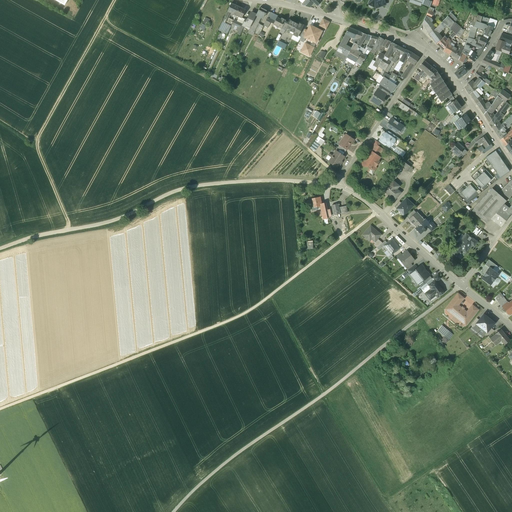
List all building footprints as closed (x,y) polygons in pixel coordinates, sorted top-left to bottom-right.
[(370,0),(368,4),(369,6),(372,8),(374,7),(376,8),(377,7),(380,5),(381,6),(385,5),(383,0),(370,0)] [(240,7),(231,3),(225,17),(227,18),(229,14),(232,16),(233,14),(236,16),(240,7)] [(245,10),(240,7),(236,16),(242,18),(245,10)] [(267,11),(260,8),(256,15),(256,16),(259,17),(262,18),(263,15),(265,16),(267,11)] [(247,20),(245,25),(250,27),(252,23),(256,16),(256,15),(251,12),(247,20)] [(450,13),(447,17),(454,23),(456,19),(450,13)] [(482,17),(474,15),(471,26),(474,27),(476,21),(480,23),(482,17)] [(286,21),(277,16),(273,24),(282,28),(285,21),(286,21)] [(431,18),(426,16),(425,18),(422,24),(428,33),(429,34),(435,29),(431,22),(432,21),(431,18)] [(447,17),(442,22),(445,25),(446,25),(450,29),(454,23),(447,17)] [(323,19),(318,29),(322,31),(323,28),(326,30),(330,23),(323,19)] [(497,21),(490,19),(487,26),(493,28),(494,29),(497,21)] [(232,24),(223,20),(220,26),(229,30),(232,24)] [(289,22),(285,21),(282,28),(290,32),(290,31),(294,33),(298,25),(290,21),(289,22)] [(480,23),(476,21),(474,27),(476,28),(484,31),(486,26),(486,25),(480,23)] [(435,29),(429,34),(428,33),(428,34),(434,41),(436,44),(442,39),(440,37),(437,33),(438,33),(445,25),(442,22),(435,29)] [(256,24),(252,23),(250,27),(249,30),(255,33),(259,25),(256,24)] [(303,26),(298,23),(298,25),(294,33),(293,35),(297,37),(298,36),(302,29),(303,26)] [(454,23),(450,29),(453,32),(456,35),(461,29),(454,23)] [(307,31),(304,37),(313,42),(316,43),(322,31),(318,29),(310,25),(307,31)] [(227,34),(229,30),(220,26),(218,30),(227,34)] [(474,27),(471,26),(468,38),(473,39),(474,35),(476,28),(474,27)] [(487,26),(486,26),(484,31),(485,31),(483,35),(488,37),(493,28),(487,26)] [(361,33),(349,27),(343,38),(347,40),(348,38),(350,39),(350,37),(353,38),(352,42),(354,43),(355,43),(361,33)] [(447,39),(450,42),(456,35),(453,32),(447,39)] [(371,36),(366,35),(361,33),(355,43),(358,45),(360,46),(363,40),(370,42),(371,41),(371,36)] [(511,37),(501,34),(499,40),(505,42),(511,44),(511,41),(511,37)] [(482,39),(480,38),(479,44),(485,46),(488,37),(483,35),(482,39)] [(384,40),(379,37),(375,43),(380,46),(384,40)] [(473,39),(468,38),(463,49),(469,52),(470,50),(472,45),(473,41),(473,39)] [(385,39),(381,46),(384,47),(387,49),(391,42),(385,39)] [(442,39),(436,44),(440,48),(445,43),(442,39)] [(505,42),(499,40),(495,50),(501,52),(503,47),(503,46),(505,42)] [(362,55),(363,55),(367,50),(370,51),(372,49),(374,45),(372,44),(374,41),(371,41),(370,42),(362,55)] [(310,46),(305,44),(301,52),(309,56),(316,43),(313,42),(310,46)] [(354,43),(351,48),(346,57),(356,62),(361,54),(362,55),(355,50),(357,47),(358,45),(355,43),(354,43)] [(380,46),(375,43),(374,45),(372,49),(376,51),(380,46)] [(399,46),(392,43),(385,55),(385,56),(382,59),(385,60),(387,58),(388,59),(393,52),(395,53),(399,46)] [(484,46),(476,43),(474,46),(479,48),(477,51),(481,52),(484,46)] [(447,45),(443,51),(449,55),(453,48),(447,45)] [(343,48),(339,46),(338,47),(344,50),(342,54),(346,56),(346,57),(351,48),(348,47),(346,50),(343,48)] [(403,49),(399,46),(395,53),(391,60),(395,63),(399,56),(400,54),(402,55),(405,50),(403,49)] [(453,48),(449,55),(458,60),(462,53),(458,51),(457,51),(453,48)] [(321,50),(318,57),(324,60),(327,53),(321,50)] [(411,53),(406,50),(405,50),(402,55),(394,70),(398,72),(407,56),(408,57),(411,53)] [(469,52),(466,56),(474,61),(478,56),(470,50),(469,52)] [(489,51),(485,58),(489,60),(491,60),(493,53),(489,51)] [(419,58),(411,53),(408,57),(407,60),(410,63),(406,69),(410,71),(419,58)] [(500,56),(493,53),(491,60),(497,63),(500,56)] [(361,54),(356,62),(361,65),(366,57),(363,55),(362,55),(361,54)] [(379,54),(375,62),(373,60),(371,63),(373,65),(377,67),(378,66),(382,59),(385,56),(381,54),(380,55),(379,54)] [(385,60),(382,59),(378,66),(381,68),(382,67),(384,68),(385,69),(387,67),(389,63),(385,60)] [(395,63),(391,60),(389,63),(387,67),(392,70),(396,63),(395,63)] [(430,66),(424,61),(419,67),(422,70),(425,72),(430,66)] [(466,65),(463,64),(462,67),(454,73),(458,79),(466,73),(467,70),(466,68),(466,67),(466,65)] [(425,72),(424,72),(427,75),(430,77),(436,71),(430,66),(425,72)] [(436,71),(430,77),(432,80),(431,81),(431,82),(432,83),(440,77),(437,73),(438,73),(436,71)] [(480,74),(476,72),(474,75),(478,78),(482,81),(483,81),(485,79),(485,78),(480,74)] [(389,92),(391,93),(396,86),(388,81),(389,79),(385,76),(379,85),(383,88),(389,92)] [(432,83),(430,85),(433,89),(443,82),(443,81),(440,77),(432,83)] [(478,78),(473,84),(477,89),(478,88),(476,86),(479,83),(482,81),(478,78)] [(473,84),(472,81),(465,88),(470,94),(477,89),(473,84)] [(433,89),(436,93),(446,86),(443,82),(433,89)] [(436,93),(435,94),(438,98),(449,90),(446,86),(436,93)] [(477,89),(470,94),(475,101),(480,97),(477,93),(480,91),(479,89),(478,88),(477,89)] [(377,90),(374,95),(371,101),(374,103),(374,104),(378,106),(386,94),(383,92),(382,94),(381,94),(381,93),(377,90)] [(438,98),(441,102),(446,99),(451,95),(452,95),(449,90),(438,98)] [(502,90),(498,96),(501,99),(506,102),(507,100),(510,96),(502,90)] [(491,105),(490,106),(494,109),(501,99),(498,96),(491,105)] [(506,102),(501,99),(494,109),(491,113),(492,114),(495,116),(499,110),(503,113),(507,108),(510,105),(507,103),(506,102)] [(461,108),(455,100),(453,102),(453,101),(451,102),(452,103),(447,106),(453,114),(461,108)] [(488,102),(485,105),(480,108),(484,115),(490,106),(491,105),(488,102)] [(409,108),(401,103),(399,107),(406,112),(409,108)] [(490,106),(484,115),(489,123),(495,116),(492,114),(491,113),(494,109),(490,106)] [(495,116),(489,123),(495,131),(501,125),(497,123),(504,115),(502,114),(503,113),(499,110),(495,116)] [(466,114),(456,121),(462,128),(471,122),(466,114)] [(400,131),(403,127),(400,124),(393,120),(392,119),(388,124),(389,124),(387,127),(396,133),(398,130),(400,131)] [(501,125),(495,131),(499,137),(500,135),(501,136),(505,132),(504,131),(507,129),(505,127),(502,124),(501,125)] [(502,138),(501,140),(505,146),(509,142),(507,140),(511,135),(511,134),(509,132),(502,138)] [(387,134),(386,133),(383,134),(380,138),(381,141),(386,144),(390,147),(392,146),(395,141),(395,139),(387,134)] [(353,140),(346,135),(341,142),(342,143),(342,144),(341,146),(347,149),(353,140)] [(493,147),(485,136),(477,141),(480,145),(482,143),(484,142),(487,147),(486,148),(485,149),(487,150),(488,151),(489,150),(493,147)] [(458,143),(451,150),(454,153),(455,152),(459,155),(464,149),(458,143)] [(484,144),(483,144),(482,143),(480,145),(481,146),(478,149),(480,152),(482,151),(485,149),(486,148),(484,145),(484,144)] [(383,150),(377,146),(374,151),(373,151),(372,152),(378,157),(383,150)] [(406,152),(397,146),(395,148),(393,151),(402,157),(406,152)] [(332,157),(328,162),(332,164),(332,166),(334,167),(335,166),(337,168),(344,157),(336,151),(332,157)] [(490,165),(500,158),(496,151),(486,158),(490,165)] [(372,152),(368,158),(366,161),(364,161),(362,163),(363,165),(365,167),(367,166),(371,169),(372,168),(374,165),(376,166),(379,162),(378,161),(380,158),(378,157),(372,152)] [(495,171),(505,165),(500,158),(490,165),(495,171)] [(406,163),(402,168),(407,172),(410,167),(406,163)] [(500,178),(510,171),(505,165),(495,171),(500,178)] [(486,170),(481,175),(488,183),(493,178),(486,170)] [(481,175),(475,181),(482,188),(488,183),(481,175)] [(509,183),(498,193),(506,201),(511,194),(511,179),(508,183),(509,183)] [(393,181),(384,191),(394,200),(401,193),(396,189),(399,187),(397,185),(393,181)] [(476,192),(470,185),(461,193),(467,200),(476,192)] [(492,189),(472,211),(486,224),(491,218),(504,204),(505,203),(506,201),(492,189)] [(320,197),(312,199),(313,204),(314,208),(316,207),(320,206),(321,211),(327,209),(325,203),(321,204),(320,197)] [(401,203),(397,208),(397,209),(401,212),(400,212),(404,216),(413,205),(406,198),(401,203)] [(338,204),(332,205),(333,209),(334,215),(340,214),(338,208),(338,204)] [(504,204),(491,218),(502,227),(510,216),(507,212),(509,209),(505,205),(504,204)] [(413,210),(406,217),(409,220),(416,213),(413,210)] [(423,220),(416,213),(409,220),(416,227),(423,220)] [(416,227),(415,228),(420,233),(423,231),(425,231),(426,230),(426,228),(426,227),(427,226),(429,224),(425,219),(423,220),(416,227)] [(431,222),(429,224),(427,226),(432,231),(436,228),(431,222)] [(381,235),(371,226),(363,235),(367,239),(369,237),(375,242),(378,239),(381,235)] [(466,234),(457,246),(462,250),(466,253),(471,245),(474,247),(477,242),(466,234)] [(382,243),(378,239),(375,242),(376,243),(374,245),(377,247),(382,243)] [(387,243),(384,246),(391,255),(399,249),(392,239),(387,243)] [(382,243),(377,247),(379,250),(384,246),(387,243),(385,241),(382,243)] [(422,244),(431,253),(434,249),(425,241),(422,244)] [(462,250),(457,246),(452,254),(457,257),(462,250)] [(443,256),(439,250),(434,254),(438,259),(443,256)] [(402,255),(399,257),(399,258),(406,266),(410,263),(414,260),(407,251),(402,255)] [(490,268),(492,270),(496,265),(489,260),(485,265),(490,268)] [(415,265),(407,271),(410,274),(417,268),(415,265)] [(417,268),(410,274),(411,275),(411,277),(413,279),(414,279),(416,282),(420,279),(422,282),(429,276),(429,275),(429,274),(428,273),(427,272),(426,272),(424,270),(424,269),(424,268),(422,266),(421,265),(417,268)] [(490,268),(482,278),(491,285),(493,282),(494,283),(497,279),(496,278),(498,274),(492,270),(490,268)] [(438,274),(433,278),(436,282),(441,278),(438,274)] [(434,281),(429,285),(432,289),(425,294),(430,299),(437,294),(439,296),(443,293),(440,290),(442,289),(438,284),(437,285),(434,281)] [(500,293),(494,298),(497,302),(503,297),(500,293)] [(458,294),(445,309),(466,326),(478,310),(472,305),(467,312),(458,305),(464,298),(458,294)] [(503,297),(497,302),(501,307),(502,306),(507,302),(503,297)] [(504,307),(503,308),(508,314),(511,312),(511,311),(511,300),(511,301),(509,304),(504,307)] [(476,324),(482,328),(489,319),(484,315),(479,321),(476,324)] [(494,323),(489,319),(482,328),(487,333),(491,328),(494,323)] [(439,330),(449,340),(453,335),(442,326),(439,330)] [(494,331),(491,328),(487,333),(485,335),(487,336),(494,331)] [(510,340),(501,330),(490,339),(496,345),(501,341),(505,345),(510,340)]
